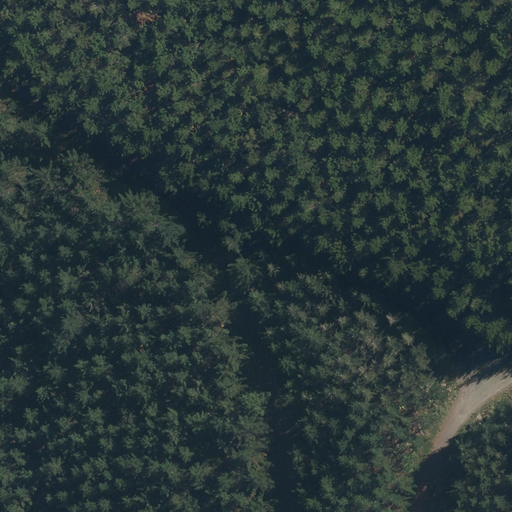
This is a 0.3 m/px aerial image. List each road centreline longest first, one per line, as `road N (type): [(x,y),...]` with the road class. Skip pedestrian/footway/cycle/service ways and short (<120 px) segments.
road 1 (track): [(291,511),(254,320),(180,201),(152,167),(0,70)]
road 2 (track): [(414,511),(441,434),(511,376)]
road 3 (track): [(122,149),(0,162)]
